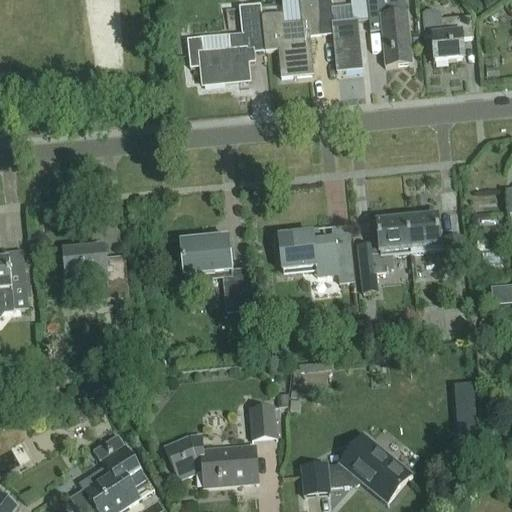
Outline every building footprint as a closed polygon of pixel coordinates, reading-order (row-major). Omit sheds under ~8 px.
[(406,17),(404,0),(366,0),(366,1),(368,24),(370,37),(381,36),(385,71),(413,69),(408,17),(406,17)] [(318,2),(321,39),(333,38),(337,76),(363,74),(358,25),(352,26),(332,27),(330,1),(318,2)] [(310,40),(321,39),(318,2),(299,4),(301,26),(284,28),(283,18),(262,20),(265,53),(265,56),(278,55),(281,82),(313,79),(310,40)] [(202,43),(187,44),(190,73),(201,72),(203,90),(249,85),(248,68),(255,67),(254,54),(265,53),(262,20),(261,9),(239,11),(242,39),(229,40),(230,55),(203,58),(202,43)] [(439,16),(434,14),(425,14),(421,17),(423,41),(432,40),(434,66),(464,63),(462,43),(473,42),(471,21),(440,24),(440,16),(439,16)] [(229,40),(202,43),(203,58),(230,55),(229,40)] [(499,71),(485,71),(486,81),(499,81),(499,71)] [(406,224),(409,255),(447,251),(449,266),(462,265),(460,240),(440,242),(437,221),(406,224)] [(390,257),(409,255),(406,224),(376,228),(379,249),(358,251),(363,299),(377,298),(375,280),(387,279),(387,277),(392,277),(390,257)] [(348,232),(333,234),(334,246),(314,248),(313,238),(279,242),(282,277),(317,273),(318,283),(337,281),(338,287),(353,286),(348,232)] [(222,279),(226,319),(250,317),(246,273),(232,274),(228,242),(180,247),(184,283),(222,279)] [(66,286),(96,283),(98,305),(129,302),(125,261),(105,263),(104,253),(63,256),(66,286)] [(0,263),(0,325),(5,325),(5,317),(14,316),(14,314),(28,313),(25,278),(10,279),(9,263),(0,263)] [(511,290),(491,291),(492,309),(511,308),(511,290)] [(485,319),(479,328),(489,333),(494,324),(485,319)] [(424,334),(417,334),(418,352),(435,350),(435,342),(424,334)] [(37,372),(18,373),(18,385),(38,384),(37,372)] [(77,383),(68,384),(70,398),(79,397),(77,383)] [(94,384),(81,385),(81,393),(92,392),(91,390),(95,390),(94,384)] [(107,393),(93,397),(97,409),(111,405),(107,393)] [(277,399),(277,411),(289,411),(289,398),(277,399)] [(291,405),(289,414),(299,416),(300,406),(291,405)] [(278,444),(275,412),(249,414),(252,446),(278,444)] [(192,439),(163,451),(178,484),(202,474),(204,493),(258,488),(254,450),(203,454),(202,439),(192,439)] [(328,468),(301,470),(304,503),(329,500),(328,494),(357,491),(360,487),(387,508),(409,481),(411,479),(363,439),(337,470),(328,470),(328,468)] [(122,454),(114,442),(93,455),(100,466),(102,464),(106,471),(79,488),(83,495),(70,503),(75,511),(126,511),(140,503),(133,492),(147,483),(126,451),(122,454)] [(17,511),(20,509),(0,494),(0,511),(17,511)]
